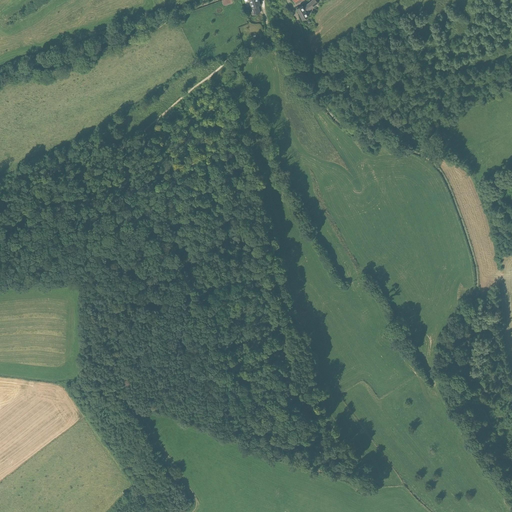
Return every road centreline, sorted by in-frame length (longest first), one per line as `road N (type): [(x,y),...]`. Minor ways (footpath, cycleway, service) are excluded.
road 1 (track): [(263,7),(267,38),(232,56),(132,140),(64,218),(68,229),(115,246),(129,262),(120,313),(126,385),(135,412),(194,497),(191,511)]
road 2 (track): [(511,464),(466,362),(476,275),(445,180),(429,160),(333,118),(314,88),(296,18)]
road 3 (track): [(0,77),(216,0)]
